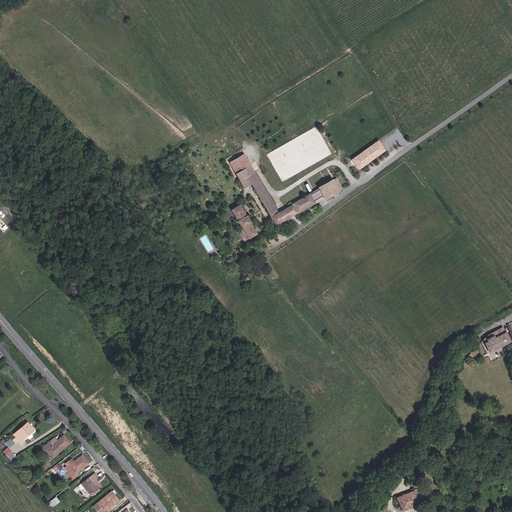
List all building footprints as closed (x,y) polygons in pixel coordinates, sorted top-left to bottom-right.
[(379,141),(353,159),(360,170),(386,151),(379,141)] [(315,204),(325,198),(326,200),(343,191),(336,178),(319,187),(320,189),(285,208),(278,212),(255,172),(245,153),(230,161),(240,180),(248,176),(253,184),(277,226),(315,204)] [(248,176),(241,180),(246,188),(253,184),(248,176)] [(258,235),(241,206),(232,211),(247,237),(250,241),(258,235)] [(487,337),(484,340),(492,353),(510,342),(502,328),(492,334),(487,337)] [(28,426),(15,437),(22,445),(36,434),(28,426)] [(9,447),(15,443),(11,438),(5,441),(9,447)] [(49,442),(43,447),(52,457),(65,445),(60,439),(52,445),(49,442)] [(8,446),(3,450),(10,460),(16,455),(8,446)] [(81,453),(69,464),(76,472),(88,461),(81,453)] [(60,463),(53,468),(56,472),(63,466),(60,463)] [(89,496),(98,489),(93,481),(95,480),(96,478),(93,473),(80,484),(89,496)] [(104,510),(111,505),(118,499),(111,491),(98,502),(104,510)] [(52,507),(60,501),(56,496),(48,502),(52,507)]
